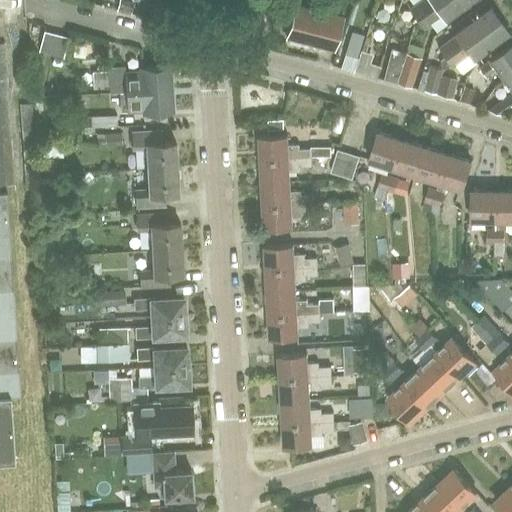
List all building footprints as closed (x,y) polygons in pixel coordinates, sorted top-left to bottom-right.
[(417,16),(438,0),(419,0),(410,7),(417,16)] [(473,0),(438,0),(417,16),(423,25),(441,12),(446,20),(473,0)] [(439,46),(445,55),(498,17),(486,0),(451,26),(456,33),(439,46)] [(287,37),(299,40),(333,50),(343,16),(296,3),(287,37)] [(510,33),(498,17),(445,55),(440,59),(441,66),(443,69),(451,63),(452,64),(469,51),(475,59),(510,33)] [(63,58),(67,38),(42,32),(38,52),(63,58)] [(495,68),(504,79),(511,73),(511,41),(479,66),(485,75),(495,68)] [(404,52),(391,48),(383,79),(396,82),(404,52)] [(354,71),(366,74),(366,72),(378,75),(380,66),(369,62),(372,54),(360,50),(354,71)] [(420,57),(406,53),(397,82),(411,86),(420,57)] [(119,91),(170,88),(169,66),(138,68),(138,70),(123,70),(123,65),(107,66),(107,70),(92,71),(93,88),(108,87),(108,91),(119,91)] [(436,93),(441,74),(442,68),(429,65),(423,90),(436,93)] [(509,109),(509,108),(511,105),(511,73),(504,79),(511,90),(511,91),(502,99),(502,98),(487,109),(502,114),(509,109)] [(457,78),(441,74),(436,93),(452,97),(457,78)] [(170,88),(119,91),(120,111),(140,110),(141,113),(171,111),(170,88)] [(117,125),(116,114),(76,116),(76,127),(117,125)] [(283,119),(268,119),(269,129),(284,128),(283,119)] [(147,167),(175,166),(173,140),(159,141),(158,130),(131,132),(132,148),(146,147),(147,167)] [(122,144),(121,131),(96,133),(96,145),(122,144)] [(393,166),(401,139),(377,132),(369,159),(393,166)] [(298,144),(289,144),(288,134),(259,135),(261,159),(311,156),(310,147),(298,148),(298,144)] [(401,139),(393,166),(416,173),(424,146),(401,139)] [(416,173),(439,181),(448,153),(424,146),(416,173)] [(330,157),(330,147),(320,147),(320,157),(330,157)] [(330,171),(352,178),(359,155),(337,148),(330,171)] [(448,153),(439,181),(463,188),(472,161),(448,153)] [(311,165),(311,156),(261,159),(262,182),(290,180),(290,170),(299,170),(299,165),(311,165)] [(175,166),(147,167),(148,188),(135,189),(135,205),(162,204),(162,192),(176,192),(175,166)] [(386,189),(390,175),(381,172),(377,186),(386,189)] [(398,177),(390,175),(386,189),(393,191),(398,177)] [(301,190),(291,190),(290,180),(262,182),(263,205),(313,202),(313,193),(301,194),(301,190)] [(423,201),(432,204),(437,189),(428,186),(423,201)] [(0,350),(16,350),(5,189),(0,189),(0,350)] [(444,192),(437,189),(432,204),(439,206),(444,192)] [(471,219),(496,219),(496,191),(471,191),(471,219)] [(506,230),(506,219),(511,219),(511,191),(496,191),(496,219),(496,227),(496,241),(494,241),(494,255),(504,255),(504,230),(506,230)] [(313,202),(263,205),(264,228),(293,227),(292,216),(302,216),(302,211),(314,211),(313,202)] [(359,222),(358,203),(343,203),(344,223),(359,222)] [(152,248),(179,247),(178,221),(164,222),(163,212),(135,214),(136,229),(151,228),(152,248)] [(486,241),(494,241),(496,241),(496,227),(486,227),(486,241)] [(304,253),(294,253),(293,243),(264,245),(266,268),(316,265),(316,257),(304,257),(304,253)] [(339,266),(352,263),(353,262),(348,243),(335,246),(339,266)] [(179,247),(152,248),(153,270),(139,270),(140,285),(167,283),(166,274),(181,273),(179,247)] [(368,286),(365,286),(365,263),(353,262),(352,263),(353,286),(353,310),(369,309),(368,286)] [(317,273),(316,265),(266,268),(267,291),(296,289),(295,279),(305,279),(305,274),(317,273)] [(511,302),(511,289),(501,277),(473,279),(502,311),(511,302)] [(399,310),(417,293),(409,284),(391,300),(399,310)] [(124,289),(93,291),(94,305),(125,303),(124,289)] [(296,289),(267,291),(268,314),(319,312),(319,303),(307,304),(306,299),(297,299),(296,289)] [(150,316),(183,314),(182,295),(150,297),(150,296),(133,297),(133,308),(150,307),(150,316)] [(332,298),(319,299),(319,303),(319,312),(333,311),(332,298)] [(338,311),(333,311),(319,312),(268,314),(270,337),(299,335),(298,325),(308,325),(308,320),(319,320),(339,319),(338,311)] [(184,333),(183,314),(150,316),(151,324),(135,325),(135,336),(153,335),(184,333)] [(427,326),(419,317),(409,327),(417,335),(427,326)] [(492,338),(487,332),(481,325),(477,321),(470,327),(475,331),(486,343),(496,354),(502,348),(492,337),(492,338)] [(127,327),(99,328),(99,344),(127,344),(127,327)] [(427,327),(421,333),(430,343),(437,337),(427,327)] [(499,331),(492,337),(502,348),(508,342),(499,331)] [(430,343),(421,333),(415,339),(424,349),(430,343)] [(437,351),(458,374),(475,359),(453,336),(437,351)] [(99,344),(94,344),(95,361),(128,359),(127,344),(99,344)] [(154,365),(186,363),(185,344),(154,347),(154,345),(136,347),(137,357),(153,356),(154,365)] [(0,391),(9,391),(19,391),(16,350),(0,350),(0,391)] [(421,366),(442,389),(458,374),(437,351),(421,366)] [(318,362),(308,362),(307,352),(279,353),(280,377),(331,374),(330,365),(318,366),(318,362)] [(511,354),(510,353),(494,368),(511,388),(511,354)] [(392,359),(388,363),(398,374),(402,370),(392,359)] [(188,382),(186,363),(154,365),(155,374),(137,375),(138,386),(156,385),(156,384),(188,382)] [(398,374),(388,363),(381,371),(390,381),(398,374)] [(405,381),(426,404),(442,389),(421,366),(405,381)] [(131,377),(115,377),(115,368),(94,368),(94,382),(108,382),(109,401),(132,399),(131,377)] [(331,382),(331,374),(280,377),(282,399),(310,398),(309,388),(319,388),(319,383),(331,382)] [(426,404),(405,381),(388,396),(410,420),(426,404)] [(0,457),(14,457),(9,391),(0,391),(0,457)] [(374,414),(373,395),(361,396),(362,415),(374,414)] [(282,399),(283,422),(333,419),(333,412),(320,412),(320,408),(310,409),(310,398),(282,399)] [(157,436),(157,432),(190,430),(189,404),(133,407),(135,434),(145,434),(145,437),(157,436)] [(333,419),(283,422),(284,446),(312,444),(312,434),(322,434),(322,429),(334,428),(333,419)] [(350,420),(333,419),(334,428),(349,427),(353,443),(367,439),(362,420),(351,422),(350,420)] [(112,442),(104,443),(105,455),(122,454),(122,452),(146,451),(145,437),(145,434),(135,434),(121,435),(121,437),(111,438),(112,442)] [(54,455),(62,454),(62,442),(54,442),(54,455)] [(192,495),(190,470),(173,471),(172,450),(150,452),(150,453),(126,454),(128,473),(152,471),(153,486),(162,485),(163,497),(192,495)] [(439,483),(461,507),(478,491),(455,467),(439,483)] [(436,511),(455,511),(461,507),(439,483),(423,497),(436,511)] [(508,511),(511,511),(511,485),(496,499),(508,511)] [(436,511),(423,497),(406,511),(436,511)]
